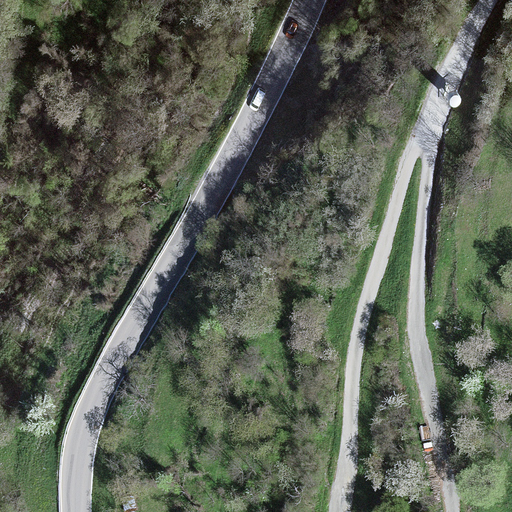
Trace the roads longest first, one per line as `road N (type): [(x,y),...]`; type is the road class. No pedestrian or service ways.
road 1 (tertiary): [(77,511),(89,418),(230,165),(310,0)]
road 2 (track): [(453,511),(415,295),(442,103),(491,0)]
road 3 (track): [(442,103),(407,162),(365,300),(338,511)]
